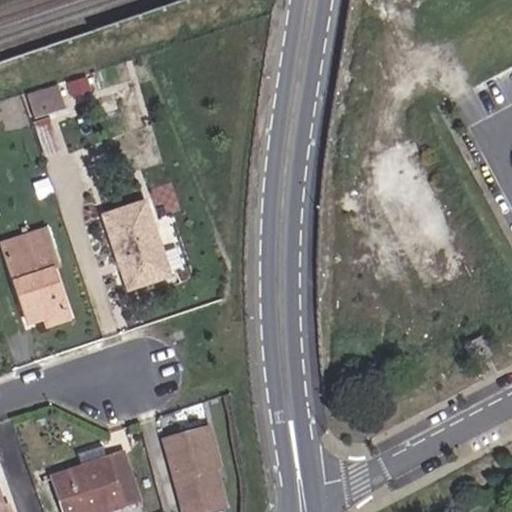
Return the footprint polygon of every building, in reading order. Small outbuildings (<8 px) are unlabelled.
[(66,109),(59,87),(28,97),(35,119),(66,109)] [(61,153),(50,120),(36,125),(47,158),(61,153)] [(168,277),(147,211),(144,204),(104,218),(129,291),(168,277)] [(69,321),(52,269),(58,267),(46,231),(3,246),(29,323),(46,318),(49,328),(69,321)] [(482,337),(463,346),(472,365),(491,355),(482,337)] [(164,440),(180,511),(204,511),(222,508),(212,468),(217,466),(209,430),(164,440)] [(84,468),(106,461),(102,448),(80,455),(84,468)] [(123,455),(106,461),(84,468),(54,479),(65,511),(106,511),(139,501),(123,455)]
